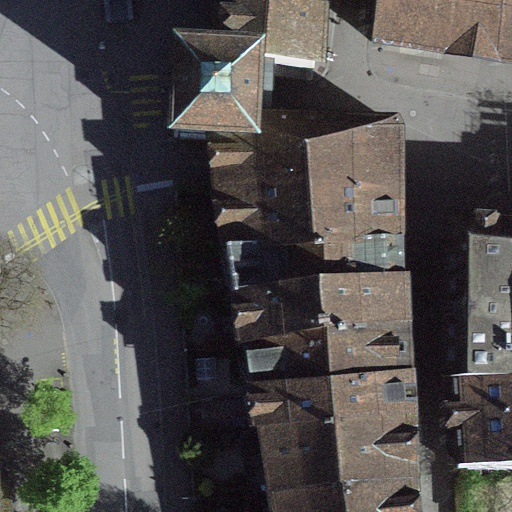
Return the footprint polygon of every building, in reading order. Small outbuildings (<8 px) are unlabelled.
[(220,0),(220,5),(217,38),(215,56),(268,60),(268,69),(292,72),(310,74),(314,45),(318,10),(320,0),(220,0)] [(499,0),(375,0),(372,34),(371,34),(370,47),(382,48),(382,44),(445,53),(445,56),(452,56),(452,54),(475,58),(492,61),(492,62),(495,62),(499,0)] [(511,0),(499,0),(495,62),(498,63),(498,62),(511,64),(511,0)] [(215,56),(173,54),(171,96),(169,142),(210,143),(264,146),(265,122),(266,98),(268,69),(268,60),(215,56)] [(399,191),(398,189),(399,184),(395,184),(395,173),(394,138),(390,127),(265,122),(264,146),(210,143),(218,189),(218,191),(219,191),(230,251),(396,245),(396,219),(396,191),(399,191)] [(447,379),(447,386),(449,387),(511,389),(511,232),(508,233),(508,234),(458,231),(458,229),(449,229),(449,239),(450,239),(449,298),(448,299),(448,318),(449,318),(449,379),(447,379)] [(230,251),(227,251),(236,300),(397,287),(396,245),(230,251)] [(401,405),(400,384),(399,355),(398,328),(398,308),(397,287),(236,300),(243,348),(251,397),(257,432),(268,496),(270,511),(406,511),(404,489),(407,489),(407,486),(407,481),(403,481),(403,449),(402,424),(401,405)] [(449,387),(455,472),(458,473),(510,473),(511,389),(449,387)] [(0,511),(9,511),(8,492),(0,483),(0,511)]
